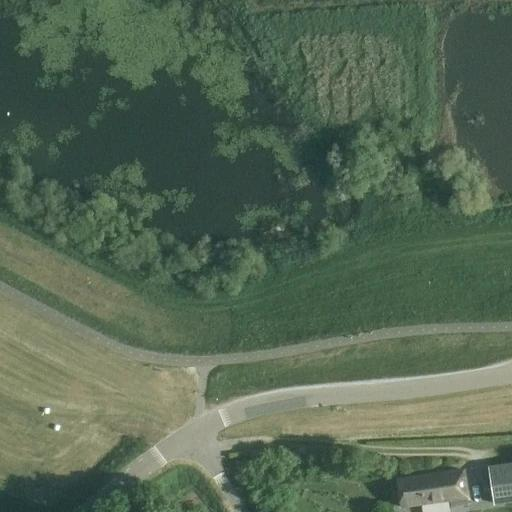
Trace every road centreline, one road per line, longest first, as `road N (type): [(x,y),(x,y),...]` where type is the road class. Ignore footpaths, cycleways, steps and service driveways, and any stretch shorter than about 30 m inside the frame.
road 1 (unclassified): [(511,373),(283,400),(198,430)]
road 2 (unclassified): [(86,511),(198,430)]
